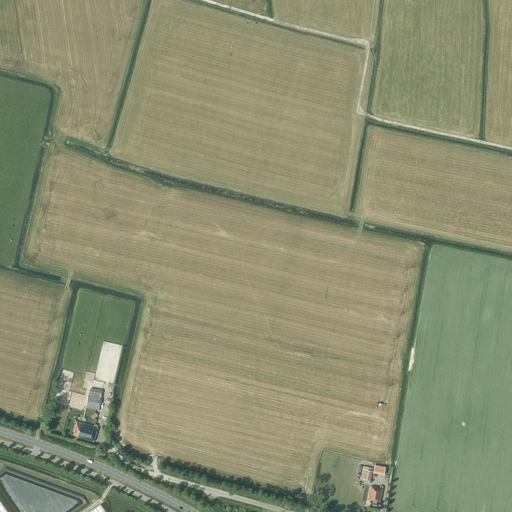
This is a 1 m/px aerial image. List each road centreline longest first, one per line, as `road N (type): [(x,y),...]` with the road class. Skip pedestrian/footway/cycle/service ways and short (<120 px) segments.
road 1 (track): [(511,148),(361,113),(365,44),(204,0)]
road 2 (primary): [(191,511),(103,468),(0,431)]
road 3 (unclassified): [(0,441),(170,511)]
road 4 (unclassified): [(287,511),(153,474)]
